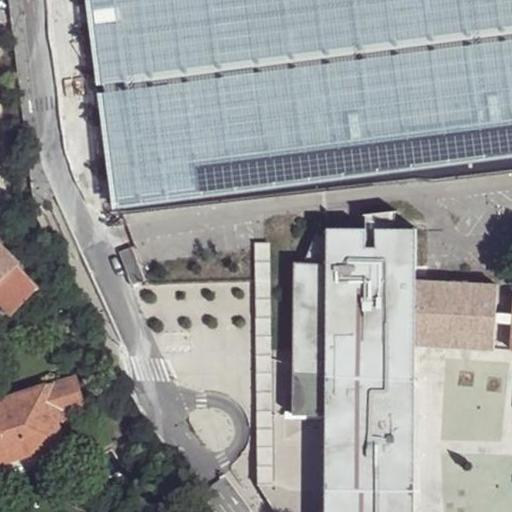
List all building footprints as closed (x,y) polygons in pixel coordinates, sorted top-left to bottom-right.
[(511,0),(85,0),(111,199),(511,146),(511,0)] [(394,215),(364,215),(364,228),(394,228),(394,215)] [(420,272),(419,231),(330,228),(328,260),(295,259),(299,412),(333,413),(331,511),(420,511),(422,378),(417,378),(418,347),(404,346),(403,282),(416,283),(417,272),(420,272)] [(0,281),(17,266),(0,248),(0,281)] [(41,289),(17,266),(0,281),(0,303),(14,317),(41,289)] [(416,283),(403,282),(404,346),(418,347),(500,350),(501,323),(501,315),(502,286),(416,283)] [(511,315),(501,315),(501,323),(511,323),(511,315)] [(0,463),(63,443),(56,420),(65,418),(62,411),(82,404),(74,378),(45,387),(44,385),(0,399),(0,463)] [(0,478),(67,457),(63,443),(0,463),(0,478)] [(124,472),(119,448),(102,453),(108,477),(124,472)]
